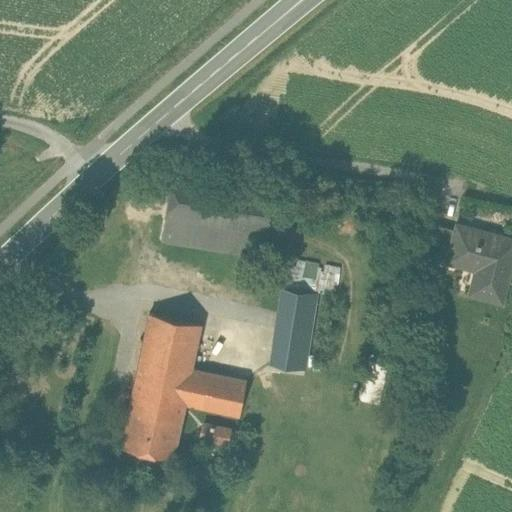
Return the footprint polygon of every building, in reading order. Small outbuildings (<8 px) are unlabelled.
[(283,188),(173,170),(162,238),(272,256),(283,188)] [(456,228),(422,219),(414,250),(448,259),(456,228)] [(511,258),(511,237),(458,223),(456,228),(448,259),(477,267),(470,290),(501,299),(511,258)] [(334,280),(337,266),(306,258),(303,273),(334,280)] [(310,279),(283,275),(282,287),(308,291),(310,279)] [(308,291),(282,287),(270,363),(305,368),(317,292),(308,291)] [(202,323),(150,311),(129,407),(161,414),(162,407),(183,412),(186,402),(239,414),(246,379),(192,368),(202,323)] [(161,414),(129,407),(121,445),(174,457),(183,412),(162,407),(161,414)] [(207,423),(203,438),(232,445),(235,429),(207,423)]
